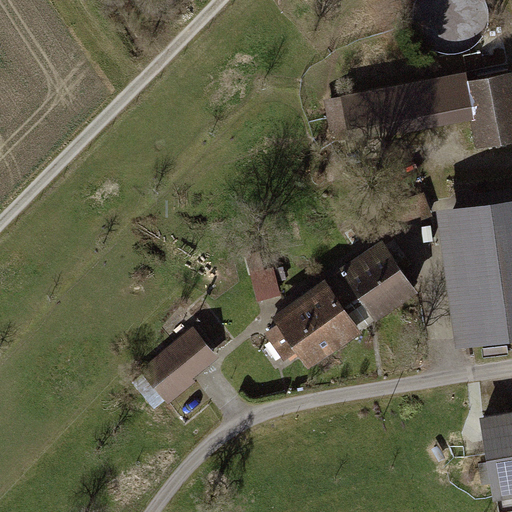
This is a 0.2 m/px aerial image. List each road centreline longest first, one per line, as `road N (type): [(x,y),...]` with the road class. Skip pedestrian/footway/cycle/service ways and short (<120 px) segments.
road 1 (residential): [(511,366),(292,405),(237,426),(180,473),(153,511)]
road 2 (track): [(222,0),(0,224)]
